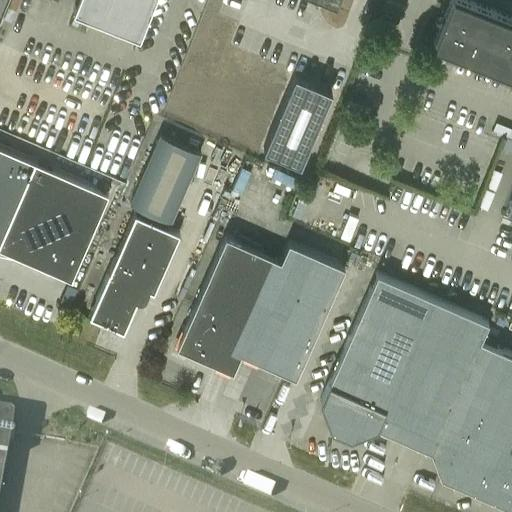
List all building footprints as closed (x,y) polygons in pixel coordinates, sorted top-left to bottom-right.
[(76,0),(73,10),(139,36),(153,0),(76,0)] [(511,16),(470,0),(449,0),(433,42),(511,72),(511,195),(507,210),(511,211),(511,16)] [(263,148),(300,163),(330,89),(293,74),(263,148)] [(160,132),(130,201),(166,217),(171,216),(200,149),(160,132)] [(0,245),(62,272),(74,267),(108,190),(0,143),(0,245)] [(135,209),(95,298),(103,302),(96,317),(124,329),(138,298),(130,295),(132,290),(136,292),(143,289),(144,286),(154,290),(181,229),(135,209)] [(232,369),(241,351),(295,375),(345,264),(288,239),(280,257),(225,233),(176,344),(232,369)] [(511,351),(480,337),(488,319),(377,270),(320,399),(331,427),(350,435),(376,425),(430,448),(440,475),(511,506),(511,351)] [(0,492),(11,430),(12,423),(12,421),(12,420),(11,419),(10,418),(9,418),(0,416),(0,492)]
